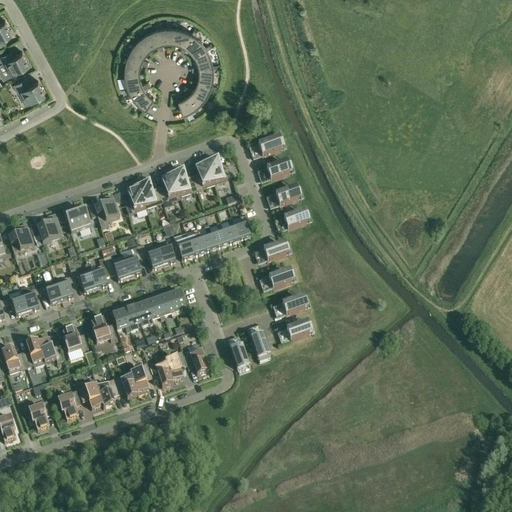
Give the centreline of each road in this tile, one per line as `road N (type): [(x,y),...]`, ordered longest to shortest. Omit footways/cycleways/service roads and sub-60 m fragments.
road 1 (residential): [(0,465),(223,389),(228,375),(215,335)]
road 2 (residential): [(0,335),(193,269)]
road 3 (residential): [(0,140),(61,102),(8,0)]
road 4 (residential): [(0,217),(158,163)]
road 5 (residential): [(243,251),(271,241),(235,142)]
